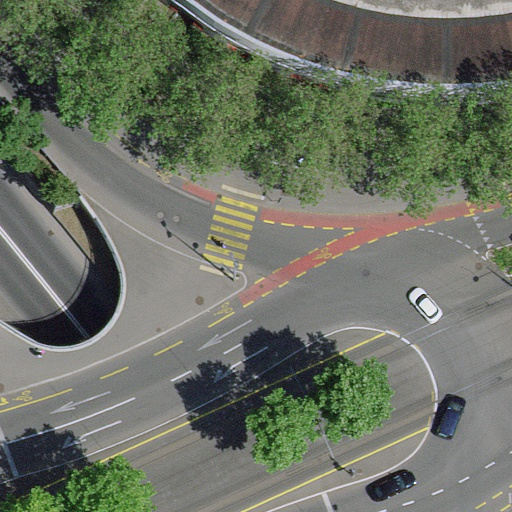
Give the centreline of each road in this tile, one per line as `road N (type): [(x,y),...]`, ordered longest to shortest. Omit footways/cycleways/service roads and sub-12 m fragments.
road 1 (primary): [(396,266),(227,237),(141,202),(62,139),(0,60)]
road 2 (secondary): [(396,266),(294,309),(182,374),(0,443)]
road 3 (primary): [(0,225),(234,511)]
road 4 (secondary): [(474,482),(491,382),(482,345),(466,315),(396,266)]
road 5 (secondary): [(511,217),(396,266)]
